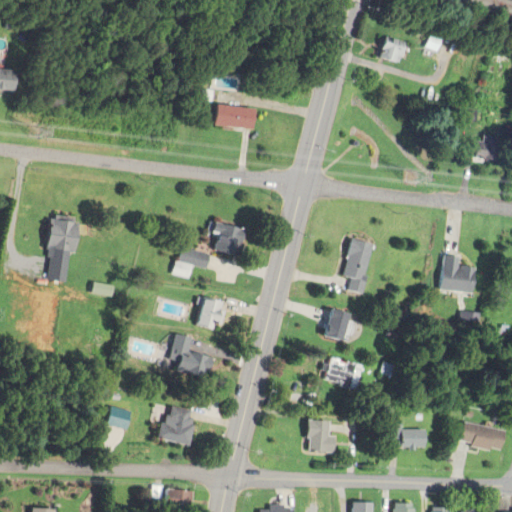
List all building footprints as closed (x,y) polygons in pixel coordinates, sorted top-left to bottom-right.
[(366,54),(385,65),(396,47),(377,36),(366,54)] [(203,126),(243,130),(245,109),(206,105),(203,126)] [(492,147),(467,136),(459,154),(484,165),(492,147)] [(41,214),(34,249),(61,254),(68,219),(41,214)] [(235,227),(206,226),(204,253),(234,254),(235,227)] [(333,275),(342,277),(339,291),(353,293),(362,244),(339,240),(333,275)] [(188,266),(200,270),(204,254),(173,246),(166,274),(185,279),(188,266)] [(454,257),(435,256),(435,291),(469,292),(470,267),(453,267),(454,257)] [(217,303),(190,300),(186,328),(213,331),(217,303)] [(333,342),(338,314),(317,309),(311,337),(333,342)] [(182,340),(167,336),(158,372),(193,381),(199,359),(179,353),(182,340)] [(314,381),(345,389),(352,364),(320,356),(314,381)] [(179,445),(185,412),(155,406),(149,440),(179,445)] [(323,453),(324,436),(318,436),(318,422),(296,421),(296,452),(323,453)] [(384,448),(416,448),(416,430),(394,430),(394,422),(384,422),(384,448)] [(449,442),(492,454),(498,433),(454,422),(449,442)] [(183,511),(183,490),(153,490),(153,511),(183,511)] [(342,511),(362,511),(362,501),(342,501),(342,511)] [(384,511),(403,511),(404,502),(385,502),(384,511)]
